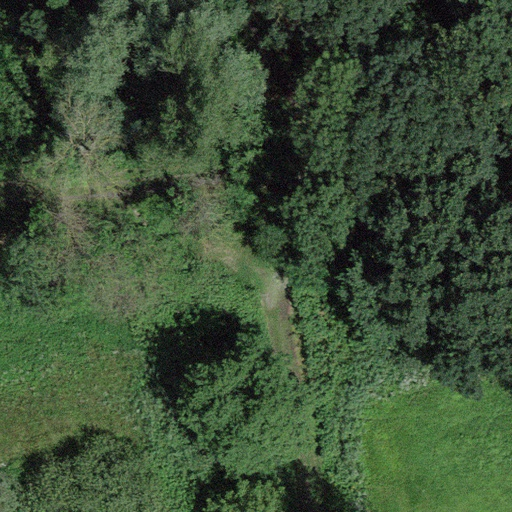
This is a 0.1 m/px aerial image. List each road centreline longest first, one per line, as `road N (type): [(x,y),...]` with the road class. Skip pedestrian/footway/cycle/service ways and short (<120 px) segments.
road 1 (track): [(511,157),(0,217)]
road 2 (track): [(511,207),(355,227),(272,266),(304,511)]
road 3 (track): [(227,0),(248,156),(511,141)]
